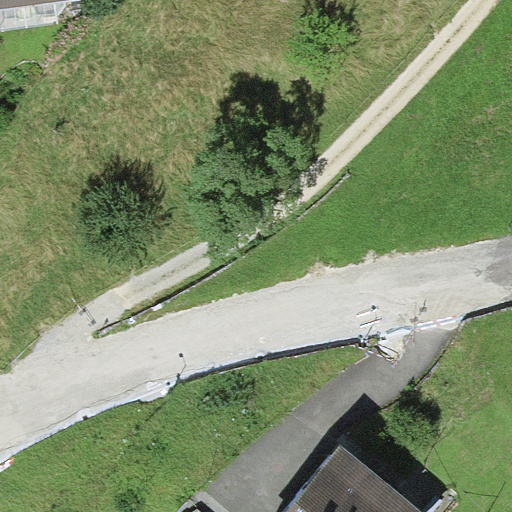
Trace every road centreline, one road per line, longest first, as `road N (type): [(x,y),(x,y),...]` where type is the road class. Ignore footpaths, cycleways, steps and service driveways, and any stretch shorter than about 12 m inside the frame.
road 1 (track): [(483,0),(321,172),(257,228),(92,325),(47,381)]
road 2 (tertiary): [(0,417),(47,381),(511,271)]
